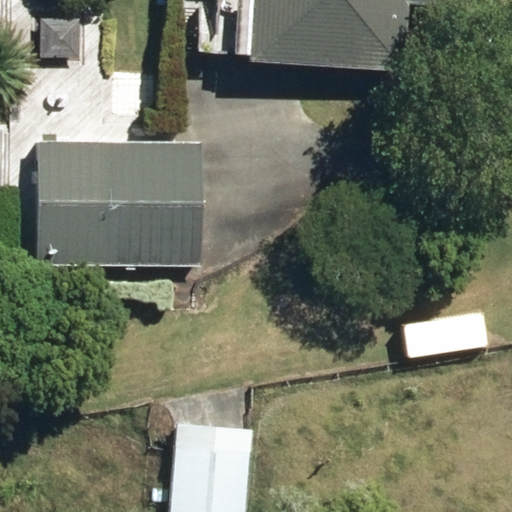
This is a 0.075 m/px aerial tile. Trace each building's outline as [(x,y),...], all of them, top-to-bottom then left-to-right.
[(203,0),(201,45),(412,56),(415,3),(473,6),(473,0),(203,0)] [(83,16),(42,14),(40,57),(82,59),(83,16)] [(206,140),(39,133),(34,258),(201,265),(206,140)] [(120,317),(62,312),(59,351),(117,356),(120,317)] [(252,511),(257,421),(177,417),(172,511),(252,511)]
